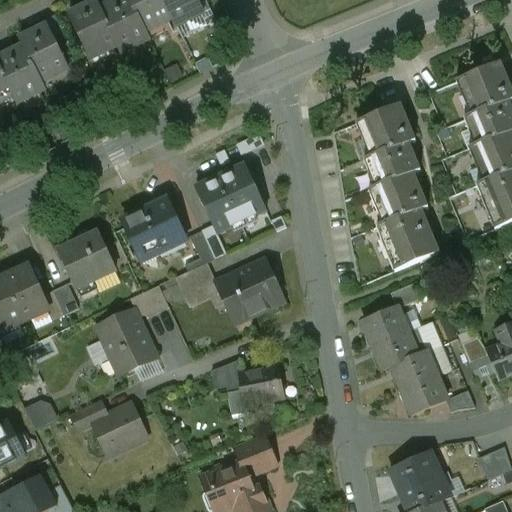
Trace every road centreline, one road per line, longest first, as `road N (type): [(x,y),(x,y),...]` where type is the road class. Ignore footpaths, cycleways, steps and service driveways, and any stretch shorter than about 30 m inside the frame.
road 1 (residential): [(282,73),(350,437)]
road 2 (tertiary): [(282,73),(0,213)]
road 3 (tertiary): [(455,0),(282,73)]
road 4 (residential): [(350,437),(478,429),(511,416)]
